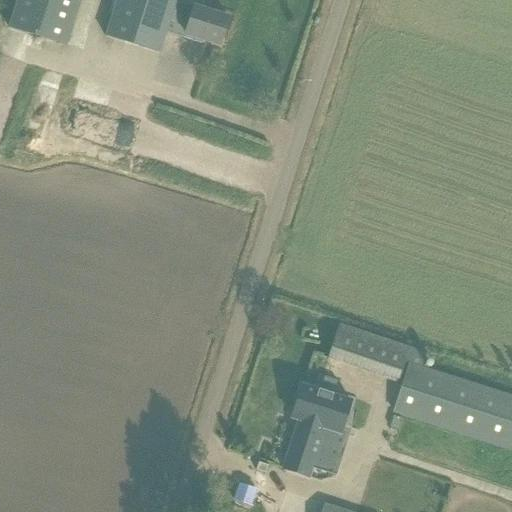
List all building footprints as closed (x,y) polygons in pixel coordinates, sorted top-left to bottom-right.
[(14,0),(5,28),(66,47),(80,0),(14,0)] [(116,0),(105,38),(158,55),(168,23),(186,28),(182,39),(200,45),(201,41),(219,46),(227,19),(200,10),(203,0),(116,0)] [(221,179),(229,149),(215,145),(211,159),(201,156),(197,172),(221,179)] [(511,397),(421,368),(426,355),(339,325),(327,360),(397,384),(404,363),(408,364),(393,413),(511,451),(511,397)] [(292,438),(282,470),(308,478),(311,469),(312,465),(332,471),(343,435),(339,434),(341,428),(350,402),(301,387),(291,419),(297,421),(298,421),(292,438)] [(238,485),(233,500),(250,506),(255,491),(238,485)]
